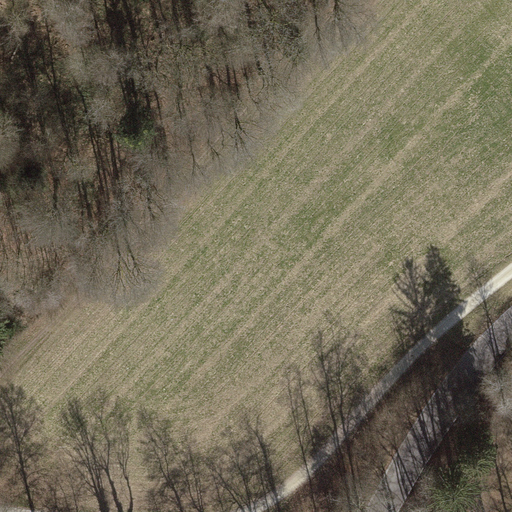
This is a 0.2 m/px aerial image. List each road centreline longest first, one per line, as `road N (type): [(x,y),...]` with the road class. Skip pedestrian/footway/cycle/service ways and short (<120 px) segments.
road 1 (track): [(511,272),(386,383),(280,497),(249,511)]
road 2 (tertiary): [(384,511),(440,416),(511,325)]
